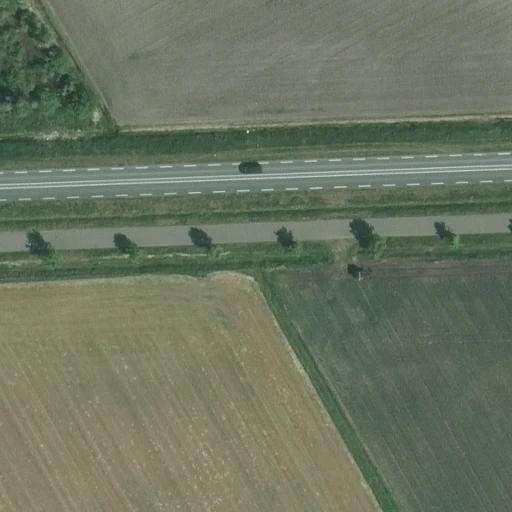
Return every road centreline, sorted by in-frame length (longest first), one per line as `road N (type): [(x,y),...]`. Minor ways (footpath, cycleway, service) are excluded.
road 1 (secondary): [(0,188),(511,167)]
road 2 (unclassified): [(511,223),(0,243)]
